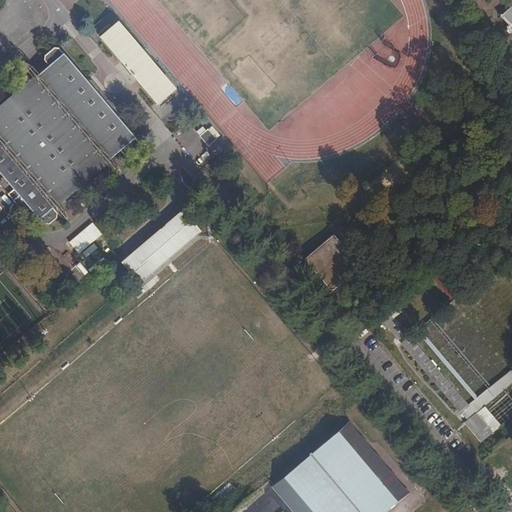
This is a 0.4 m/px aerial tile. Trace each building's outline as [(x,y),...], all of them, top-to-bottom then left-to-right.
[(465,0),(465,9),(482,9),(482,5),(481,0),(465,0)] [(508,28),(511,32),(511,5),(502,16),(511,26),(508,28)] [(119,21),(117,22),(175,90),(176,88),(119,21)] [(276,126),(268,132),(176,21),(170,27),(175,32),(153,50),(266,185),(293,162),(288,157),(297,150),(276,126)] [(109,24),(98,33),(161,107),(171,98),(169,95),(175,90),(117,22),(111,27),(109,24)] [(9,47),(19,39),(15,35),(6,43),(9,47)] [(0,172),(15,189),(31,208),(44,224),(50,224),(58,217),(58,213),(54,209),(56,206),(57,207),(58,206),(58,205),(66,198),(67,199),(68,198),(68,196),(76,189),(77,190),(79,189),(78,187),(87,180),(88,181),(89,180),(89,179),(97,172),(98,173),(99,171),(99,170),(106,164),(107,164),(109,163),(108,162),(121,150),(125,155),(131,155),(140,147),(140,143),(60,47),(54,47),(44,55),(45,59),(0,97),(0,172)] [(8,195),(25,214),(31,208),(15,189),(8,195)] [(185,208),(122,263),(142,285),(204,230),(185,208)] [(90,223),(85,226),(92,239),(98,236),(90,223)] [(357,262),(336,237),(311,258),(333,282),(357,262)] [(387,307),(379,314),(400,338),(408,331),(387,307)] [(412,335),(402,344),(461,412),(470,404),(412,335)] [(511,384),(511,368),(470,404),(471,406),(463,413),(469,420),(477,413),(478,413),(511,384)] [(469,420),(467,421),(482,440),(492,432),(478,413),(477,413),(469,420)] [(297,511),(390,511),(410,495),(351,423),(276,487),(297,511)] [(511,453),(495,467),(507,481),(511,476),(511,453)]
